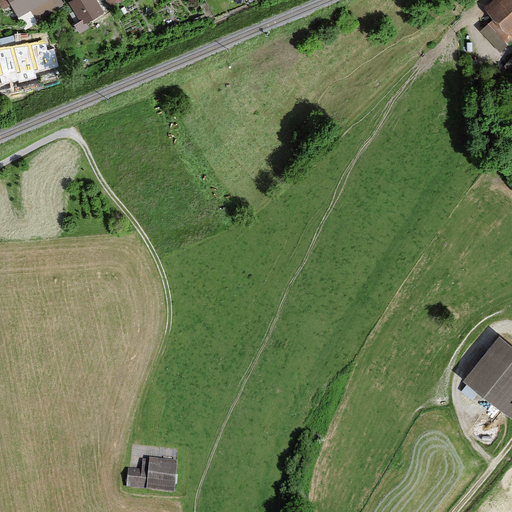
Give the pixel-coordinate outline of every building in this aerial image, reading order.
[(102,14),(93,0),(73,0),(73,1),(83,18),(74,23),(79,31),(91,24),(90,21),(102,14)] [(511,0),(502,0),(491,11),(497,17),(484,30),(501,48),(511,37),(511,0)] [(511,61),(496,81),(505,88),(508,84),(511,87),(511,86),(511,61)] [(511,344),(500,335),(465,378),(511,416),(511,414),(511,344)] [(174,491),(176,465),(144,461),(143,472),(129,471),(128,486),(174,491)]
